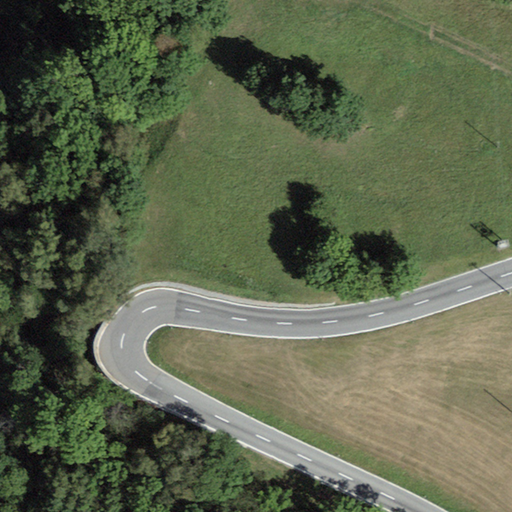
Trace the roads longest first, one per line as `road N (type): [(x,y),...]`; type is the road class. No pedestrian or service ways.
road 1 (tertiary): [(397,511),(114,368),(110,345),(124,318),(150,308),(288,322),(364,315),(511,271)]
road 2 (track): [(511,71),(360,0)]
